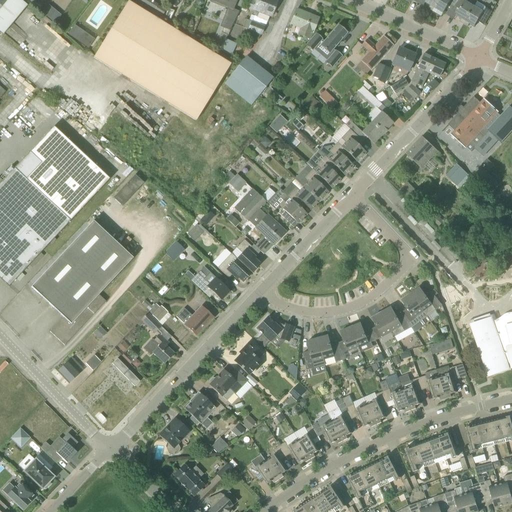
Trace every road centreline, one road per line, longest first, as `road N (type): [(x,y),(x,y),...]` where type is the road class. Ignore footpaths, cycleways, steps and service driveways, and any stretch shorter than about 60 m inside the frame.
road 1 (residential): [(263,511),(376,445),(511,399)]
road 2 (residential): [(260,291),(292,309),(332,312),(369,298),(404,269),(405,253),(350,195)]
road 3 (tertiary): [(110,448),(260,291)]
road 4 (tertiary): [(350,195),(476,57)]
road 5 (residential): [(110,448),(0,336)]
road 6 (tertiary): [(476,57),(347,0)]
road 7 (tertiary): [(260,291),(350,195)]
